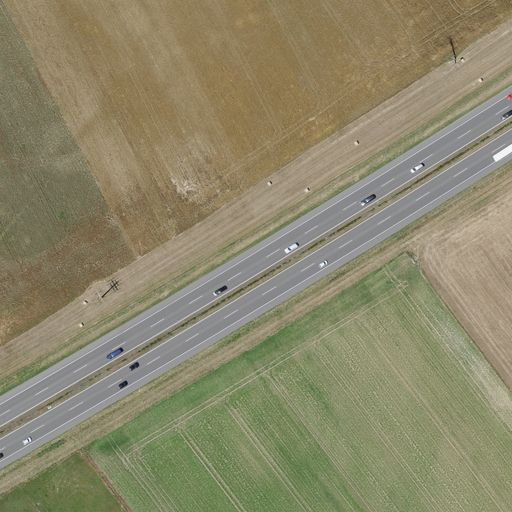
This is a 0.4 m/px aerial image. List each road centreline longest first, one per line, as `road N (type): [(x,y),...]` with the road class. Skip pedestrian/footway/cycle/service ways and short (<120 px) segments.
road 1 (motorway): [(511,104),(0,415)]
road 2 (motorway): [(0,450),(511,140)]
